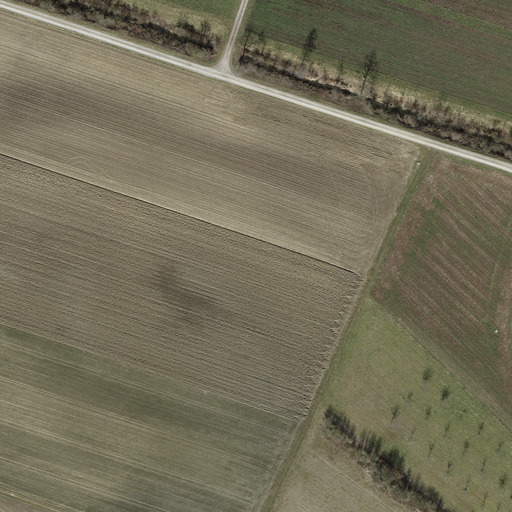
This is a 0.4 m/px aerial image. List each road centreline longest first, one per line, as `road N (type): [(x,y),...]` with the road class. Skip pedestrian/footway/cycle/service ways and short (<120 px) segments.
road 1 (track): [(511,169),(0,3)]
road 2 (track): [(264,511),(435,144)]
